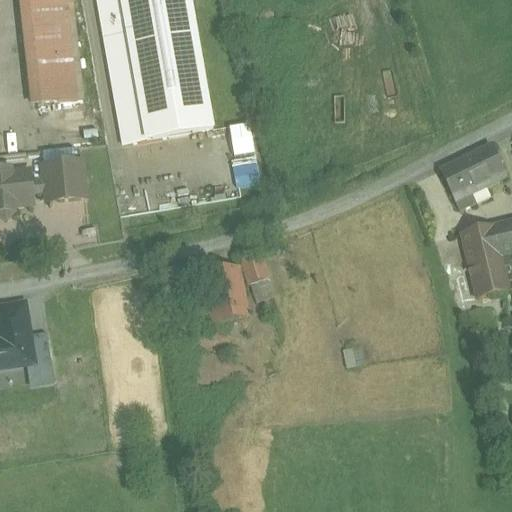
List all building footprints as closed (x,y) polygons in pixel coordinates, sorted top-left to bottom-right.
[(70,0),(22,0),(32,83),(38,82),(41,107),(82,102),(70,0)] [(98,0),(125,149),(214,133),(190,0),(98,0)] [(491,149),(442,173),(457,203),(506,179),(491,149)] [(82,166),(46,170),(49,206),(85,202),(82,166)] [(11,174),(0,175),(0,215),(16,214),(15,210),(33,208),(30,176),(12,178),(11,174)] [(511,225),(493,230),(500,261),(502,261),(511,258),(511,225)] [(493,230),(463,237),(479,303),(510,296),(508,285),(502,261),(500,261),(493,230)] [(261,251),(239,259),(255,300),(261,298),(264,305),(275,301),(268,283),(271,283),(261,251)] [(511,258),(502,261),(508,285),(511,283),(511,258)] [(239,273),(199,281),(210,331),(220,328),(221,334),(229,333),(228,327),(250,322),(239,273)] [(30,309),(0,313),(0,385),(40,380),(30,309)]
